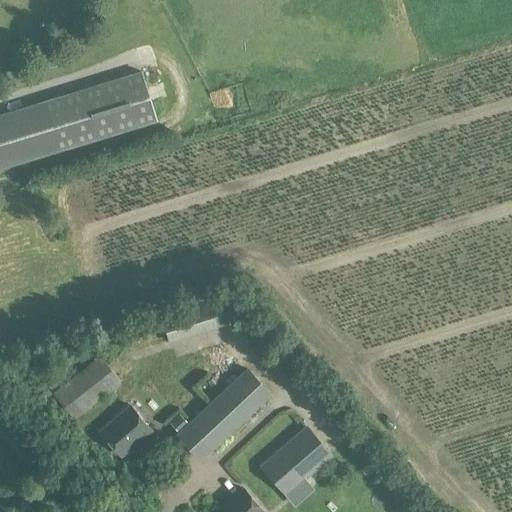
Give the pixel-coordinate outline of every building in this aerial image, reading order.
[(0,162),(159,114),(144,64),(0,107),(0,162)] [(163,73),(150,83),(158,94),(172,83),(163,73)] [(209,300),(161,315),(169,344),(218,330),(209,300)] [(51,393),(74,421),(121,382),(99,355),(51,393)] [(215,382),(236,366),(230,358),(209,375),(215,382)] [(245,362),(173,429),(198,456),(269,389),(245,362)] [(128,399),(96,428),(119,454),(151,426),(128,399)] [(306,425),(259,466),(286,497),(333,456),(306,425)] [(262,511),(263,511),(243,488),(220,508),(222,511),(262,511)]
